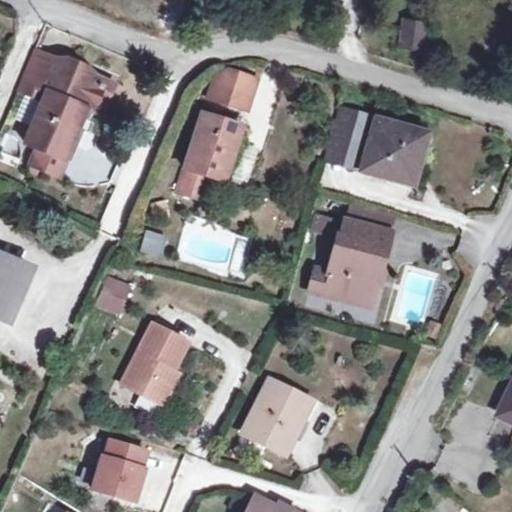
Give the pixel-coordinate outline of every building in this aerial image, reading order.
[(430,25),(415,23),(413,45),(428,46),(430,25)] [(111,85),(34,53),(19,89),(47,101),(28,144),(69,162),(76,146),(83,149),(99,113),(111,85)] [(226,72),(215,76),(211,88),(250,100),(256,81),(226,72)] [(120,89),(111,85),(99,113),(108,117),(120,89)] [(250,100),(211,88),(207,102),(246,113),(250,100)] [(25,119),(32,97),(20,93),(13,116),(25,119)] [(362,171),(407,184),(416,154),(423,156),(429,135),(342,111),(333,142),(368,152),(362,171)] [(239,146),(245,127),(236,124),(203,114),(177,194),(198,200),(205,177),(226,184),(227,181),(239,146)] [(416,154),(407,184),(421,189),(436,137),(429,135),(423,156),(416,154)] [(328,161),(362,171),(368,152),(333,142),(328,161)] [(260,153),(239,146),(227,181),(248,188),(260,153)] [(327,233),(338,236),(341,237),(346,222),(332,218),(327,233)] [(332,276),(325,296),(369,310),(376,287),(373,286),(378,270),(381,271),(392,236),(346,222),(341,237),(338,236),(327,275),(332,276)] [(167,239),(148,234),(143,252),(162,257),(167,239)] [(0,312),(8,316),(28,269),(0,257),(0,312)] [(308,291),(325,296),(332,276),(327,275),(314,271),(308,291)] [(130,291),(112,283),(101,307),(119,315),(130,291)] [(189,344),(153,325),(123,385),(165,406),(180,377),(174,374),(181,359),(189,344)] [(314,403),(271,382),(244,435),(287,456),(299,432),(314,403)] [(511,393),(502,415),(511,419),(511,393)] [(149,454),(112,443),(107,460),(105,459),(96,491),(137,503),(143,482),(146,471),(144,470),(149,454)] [(281,506),(259,495),(250,511),(302,511),(303,511),(284,501),(281,506)]
